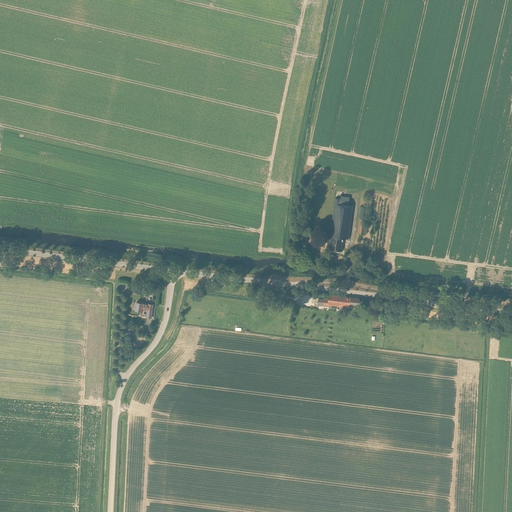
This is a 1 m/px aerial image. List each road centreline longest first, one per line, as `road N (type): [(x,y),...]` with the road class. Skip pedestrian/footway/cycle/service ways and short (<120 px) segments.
road 1 (secondary): [(511,313),(172,270)]
road 2 (unclassified): [(109,511),(118,392),(161,331),(172,270)]
road 3 (track): [(502,334),(488,332),(480,511)]
road 4 (secondary): [(172,270),(0,249)]
